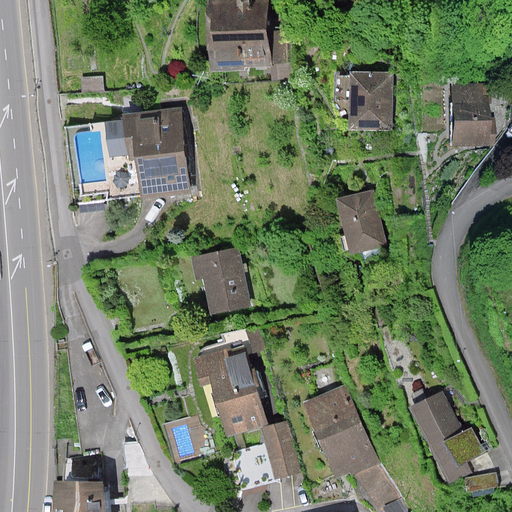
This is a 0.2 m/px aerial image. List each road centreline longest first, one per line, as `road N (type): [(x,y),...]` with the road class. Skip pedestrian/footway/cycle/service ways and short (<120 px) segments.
road 1 (residential): [(40,0),(74,264),(154,453),(200,511)]
road 2 (primary): [(0,133),(17,375),(11,511)]
road 3 (residential): [(511,446),(450,301),(445,261),(468,214),(511,185)]
